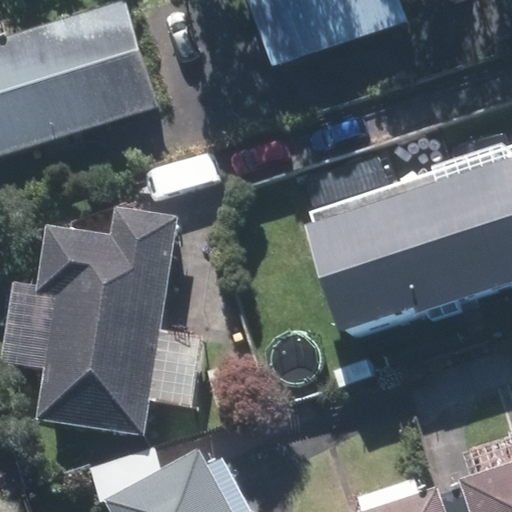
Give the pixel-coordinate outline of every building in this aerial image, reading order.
[(416,0),(266,0),(290,70),(424,25),(416,0)] [(143,5),(0,48),(0,169),(177,115),(143,5)] [(511,178),(341,237),(375,342),(448,318),(450,324),(511,304),(511,178)] [(164,441),(197,221),(137,212),(132,242),(65,232),(55,298),(72,301),(55,425),(164,441)] [(377,363),(346,373),(352,391),(383,381),(377,363)] [(331,368),(303,378),(312,403),(340,393),(331,368)] [(168,450),(102,472),(114,506),(179,484),(168,450)] [(258,511),(229,460),(138,508),(139,511),(258,511)] [(511,511),(511,471),(480,482),(482,486),(459,493),(465,511),(511,511)] [(465,511),(459,493),(458,490),(433,499),(426,478),(370,495),(375,511),(465,511)]
